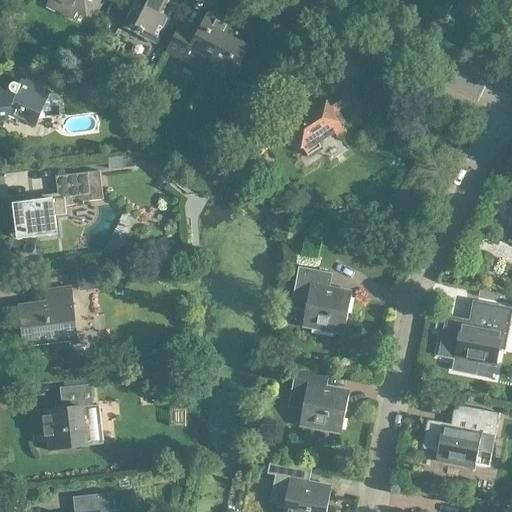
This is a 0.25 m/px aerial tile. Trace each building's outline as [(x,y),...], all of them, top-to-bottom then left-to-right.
[(48,0),(47,4),(74,18),(78,10),(94,18),(102,0),(48,0)] [(122,28),(156,45),(171,16),(163,12),(168,0),(137,0),(137,2),(135,2),(122,28)] [(471,0),(457,0),(453,18),(465,21),(471,0)] [(484,0),(471,0),(465,21),(478,25),(484,0)] [(205,71),(212,59),(226,35),(231,24),(209,12),(199,31),(182,22),(166,53),(184,62),(185,61),(205,71)] [(500,40),(504,26),(489,21),(485,36),(500,40)] [(511,42),(511,35),(504,34),(501,46),(510,49),(511,42)] [(226,35),(212,59),(206,71),(229,83),(248,46),(226,35)] [(0,86),(0,124),(3,126),(7,118),(17,123),(19,117),(35,124),(49,92),(24,81),(21,86),(15,83),(11,84),(11,85),(0,86)] [(216,109),(233,118),(244,98),(226,89),(216,109)] [(290,128),(309,157),(322,148),(319,143),(345,125),(337,112),(351,103),(344,92),(290,128)] [(268,150),(261,138),(273,131),(262,113),(240,127),(259,156),(268,150)] [(134,155),(108,158),(109,170),(135,167),(134,155)] [(13,203),(16,231),(9,232),(9,233),(10,235),(15,239),(17,240),(20,239),(22,238),(24,237),(25,234),(27,235),(31,237),(34,237),(37,236),(39,234),(40,232),(44,235),(46,236),(50,236),(53,235),(54,233),(55,230),(54,216),(66,214),(64,202),(91,198),(87,171),(61,175),(63,191),(25,198),(25,202),(13,203)] [(511,203),(501,222),(511,227),(508,234),(511,236),(508,242),(511,243),(511,203)] [(101,266),(76,269),(78,292),(104,289),(101,266)] [(326,289),(329,272),(300,266),(292,308),(306,311),(303,326),(345,334),(353,294),(326,289)] [(76,336),(70,287),(44,290),(45,303),(19,306),(23,343),(76,336)] [(499,295),(480,291),(478,297),(497,301),(499,295)] [(498,349),(504,350),(511,310),(475,303),(471,322),(447,318),(442,347),(458,350),(456,358),(495,365),(498,349)] [(323,388),(327,371),(297,365),(289,407),(303,410),(300,426),(342,434),(350,394),(323,388)] [(99,405),(93,406),(90,384),(60,388),(62,410),(32,413),(35,441),(48,440),(49,450),(103,444),(99,405)] [(488,435),(495,437),(500,413),(454,404),(450,423),(427,418),(421,448),(438,451),(436,460),(476,467),(479,449),(485,450),(488,435)] [(283,511),(327,511),(332,489),(305,484),(308,467),(271,459),(268,474),(275,475),(270,503),(284,506),(283,511)] [(107,511),(115,511),(112,494),(73,499),(74,511),(107,511)]
